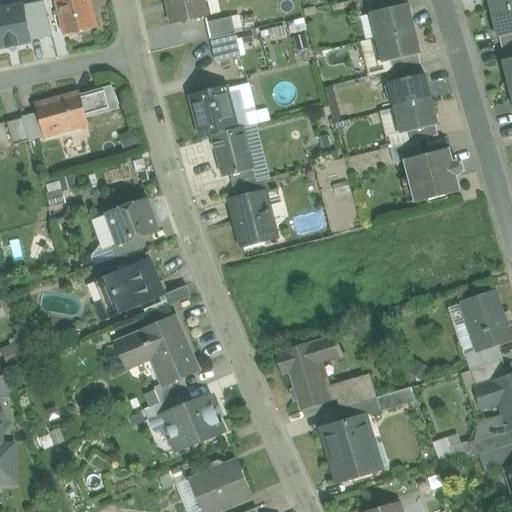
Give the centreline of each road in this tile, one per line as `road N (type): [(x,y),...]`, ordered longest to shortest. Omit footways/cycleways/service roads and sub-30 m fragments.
road 1 (residential): [(139,53),(201,255),(313,511)]
road 2 (residential): [(511,229),(445,0)]
road 3 (residential): [(139,53),(0,82)]
